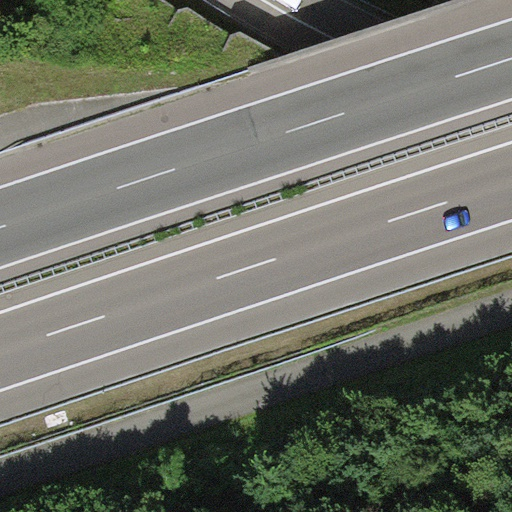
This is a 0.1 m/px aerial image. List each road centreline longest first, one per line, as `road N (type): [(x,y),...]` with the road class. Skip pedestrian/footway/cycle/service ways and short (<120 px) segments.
road 1 (unclassified): [(511,308),(0,486)]
road 2 (motorway): [(0,352),(511,182)]
road 3 (motorway): [(511,57),(0,225)]
road 4 (motorway): [(296,0),(511,100)]
